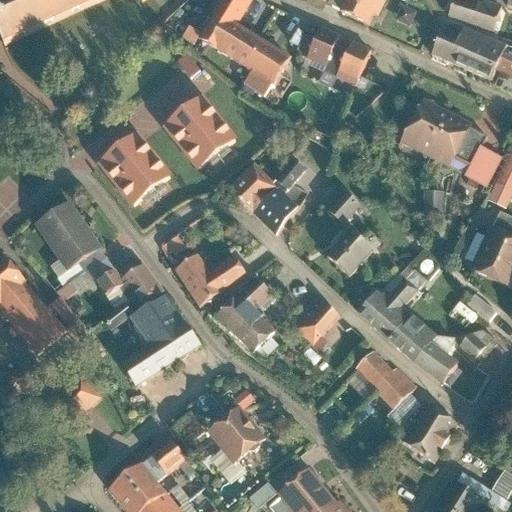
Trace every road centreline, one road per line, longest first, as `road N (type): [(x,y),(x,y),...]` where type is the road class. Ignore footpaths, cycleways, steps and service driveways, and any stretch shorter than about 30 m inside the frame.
road 1 (residential): [(144,252),(196,211),(231,213),(383,349),(479,421)]
road 2 (residential): [(282,0),(511,105)]
road 3 (unclassified): [(224,360),(310,422),(377,511)]
road 4 (residential): [(85,490),(224,360)]
road 5 (unclassified): [(144,252),(224,360)]
road 6 (residential): [(0,83),(55,131),(64,178)]
